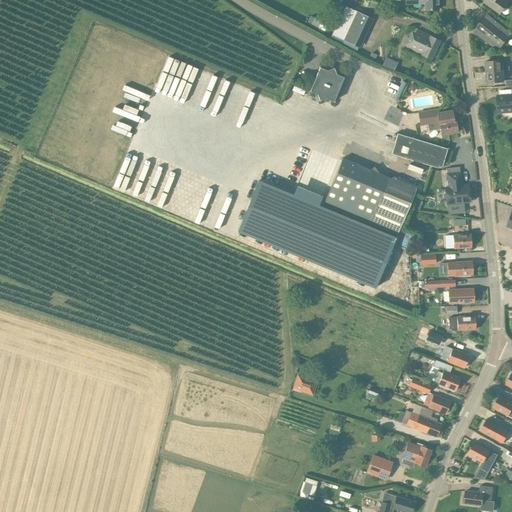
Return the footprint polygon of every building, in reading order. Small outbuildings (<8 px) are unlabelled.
[(437,0),(404,0),(405,3),(425,3),(425,10),(438,9),(437,0)] [(511,0),(484,0),(483,2),(500,14),(505,6),(511,10),(511,0)] [(344,5),(332,32),(358,44),(371,17),(344,5)] [(488,15),(480,24),(474,32),(497,50),(511,33),(488,15)] [(307,22),(315,25),(317,19),(309,16),(307,22)] [(406,38),(403,45),(430,59),(439,41),(429,36),(417,30),(415,34),(412,33),(409,39),(408,38),(408,39),(406,38)] [(332,32),(329,38),(355,50),(358,44),(332,32)] [(393,70),(397,62),(385,56),(381,64),(393,70)] [(485,61),(486,72),(509,70),(509,61),(502,61),(502,60),(485,61)] [(333,68),(327,70),(320,67),(310,91),(317,94),(320,101),(326,98),(333,101),(343,77),(336,74),(333,68)] [(509,70),(486,72),(487,82),(504,81),(503,76),(510,75),(509,70)] [(389,102),(401,77),(390,73),(382,89),(387,91),(384,99),(389,102)] [(343,88),(347,90),(352,76),(347,75),(343,88)] [(312,134),(323,105),(286,91),(278,113),(283,115),(282,118),(293,122),(291,127),(302,131),(312,134)] [(511,95),(497,96),(498,112),(511,111),(511,95)] [(441,135),(457,132),(455,119),(453,119),(452,111),(438,113),(437,109),(418,112),(420,125),(427,124),(428,131),(440,129),(441,135)] [(397,134),(391,154),(437,167),(442,165),(447,149),(397,134)] [(391,178),(385,175),(342,158),(322,205),(396,235),(417,186),(393,176),(391,178)] [(460,173),(447,174),(448,187),(444,188),(446,204),(470,202),(468,185),(461,186),(460,173)] [(375,287),(395,237),(258,180),(237,230),(375,287)] [(432,247),(432,231),(422,231),(422,247),(432,247)] [(452,235),(453,248),(471,247),(470,234),(452,235)] [(420,255),(421,264),(435,263),(434,255),(420,255)] [(448,263),(449,276),(472,275),(472,261),(448,263)] [(473,289),(455,290),(447,290),(448,303),(456,303),(474,302),(473,289)] [(379,293),(377,298),(394,304),(396,299),(379,293)] [(445,306),(446,315),(446,320),(452,320),(451,314),(457,314),(456,306),(445,306)] [(457,317),(457,330),(475,329),(474,316),(457,317)] [(423,345),(429,330),(421,327),(415,342),(423,345)] [(442,336),(429,331),(426,339),(439,345),(442,336)] [(452,349),(447,361),(464,368),(469,356),(452,349)] [(442,362),(435,359),(432,366),(439,369),(442,362)] [(438,383),(438,384),(455,391),(460,378),(443,372),(442,373),(438,371),(433,380),(438,383)] [(299,392),(300,390),(312,394),(316,381),(298,376),(293,390),(299,392)] [(406,384),(409,385),(409,386),(428,394),(431,386),(412,378),(411,380),(408,378),(406,384)] [(370,387),(367,393),(365,398),(369,400),(370,397),(377,400),(378,397),(380,391),(370,387)] [(433,395),(428,407),(445,414),(450,402),(433,395)] [(508,416),(509,416),(511,417),(511,402),(499,396),(493,407),(508,416)] [(404,414),(400,412),(399,412),(396,421),(406,425),(405,425),(414,428),(436,437),(436,436),(440,437),(442,431),(439,430),(441,424),(428,419),(432,411),(417,405),(414,413),(411,412),(406,410),(404,414)] [(486,419),(480,430),(496,439),(502,427),(486,419)] [(328,428),(324,442),(334,445),(338,431),(328,428)] [(408,442),(403,458),(401,463),(413,468),(415,463),(425,466),(431,450),(420,446),(408,442)] [(474,442),(468,454),(483,462),(489,451),(474,442)] [(385,482),(389,467),(367,460),(363,474),(385,482)] [(318,482),(306,478),(301,495),(313,498),(318,482)] [(479,492),(466,491),(465,497),(464,497),(463,502),(464,502),(464,503),(482,505),(481,510),(493,511),(494,502),(491,501),(493,487),(480,485),(479,492)] [(378,511),(379,511),(392,511),(393,508),(404,511),(410,511),(414,502),(397,497),(392,495),(390,502),(389,504),(381,502),(378,511)]
